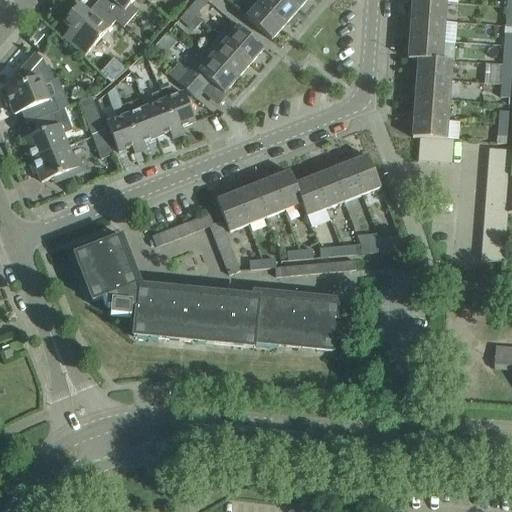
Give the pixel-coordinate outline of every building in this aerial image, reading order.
[(99,0),(96,4),(123,28),(138,12),(130,5),(134,0),(99,0)] [(197,0),(188,10),(195,16),(208,2),(205,0),(197,0)] [(285,25),(298,11),(285,0),(261,0),(259,2),(285,25)] [(285,0),(298,11),(307,0),(285,0)] [(444,23),(446,3),(412,1),(410,20),(444,23)] [(285,25),(259,2),(245,18),(271,41),(285,25)] [(123,29),(123,28),(96,4),(88,13),(79,5),(63,23),(70,29),(63,37),(84,56),(115,22),(123,29)] [(195,16),(188,10),(180,20),(186,26),(195,16)] [(444,23),(410,20),(409,40),(443,43),(444,23)] [(224,41),(250,64),(263,50),(237,27),(224,41)] [(407,60),(417,61),(442,62),(443,43),(409,40),(407,60)] [(250,64),(224,41),(212,55),(238,78),(250,64)] [(511,67),(511,55),(511,43),(504,43),(502,66),(511,67)] [(176,67),(168,76),(176,82),(177,84),(181,87),(187,92),(196,100),(202,94),(204,91),(206,89),(211,83),(224,95),(227,91),(227,90),(238,78),(212,55),(204,49),(184,72),(177,65),(176,67)] [(34,121),(58,112),(53,99),(48,101),(42,86),(54,81),(48,66),(45,67),(43,62),(35,55),(17,75),(24,81),(25,84),(2,93),(7,106),(10,105),(14,115),(29,109),(34,121)] [(416,80),(450,83),(451,63),(442,62),(417,61),(416,80)] [(489,85),(501,86),(510,87),(511,67),(502,66),(490,66),(489,85)] [(416,80),(415,100),(449,102),(450,83),(416,80)] [(510,87),(501,86),(500,98),(509,99),(510,87)] [(170,88),(160,92),(178,137),(184,135),(182,128),(195,123),(183,93),(173,97),(170,88)] [(154,105),(145,109),(156,138),(169,133),(172,140),(178,137),(160,92),(151,95),(154,105)] [(447,121),(449,102),(415,100),(413,119),(447,121)] [(144,143),(156,138),(145,109),(135,112),(132,103),(122,106),(140,152),(146,150),(144,143)] [(134,155),(140,152),(122,106),(113,110),(116,120),(106,124),(111,135),(118,154),(131,148),(134,155)] [(64,110),(58,112),(34,121),(33,121),(33,123),(39,120),(44,131),(24,139),(28,149),(24,151),(29,162),(68,148),(63,135),(72,132),(64,110)] [(498,125),(507,125),(508,113),(499,112),(498,125)] [(85,121),(91,136),(104,131),(98,116),(85,121)] [(412,138),(419,139),(431,140),(442,141),(446,141),(447,121),(413,119),(412,138)] [(507,125),(498,125),(497,145),(506,146),(507,125)] [(114,155),(104,131),(91,136),(101,160),(114,155)] [(431,140),(419,139),(418,162),(429,163),(431,140)] [(442,141),(431,140),(429,163),(440,164),(442,141)] [(453,141),(446,141),(442,141),(440,164),(451,165),(453,141)] [(68,148),(29,162),(34,174),(37,173),(41,183),(64,174),(65,179),(84,172),(78,158),(73,160),(68,148)] [(489,149),(488,161),(511,162),(511,151),(489,149)] [(349,164),(362,196),(380,189),(367,157),(349,164)] [(510,173),(511,162),(488,161),(487,172),(510,173)] [(349,164),(331,171),(344,203),(362,196),(349,164)] [(325,210),(344,203),(331,171),(313,178),(325,210)] [(510,179),(510,173),(487,172),(486,183),(509,184),(510,179)] [(302,204),(295,186),(289,173),(271,180),(284,212),(302,204)] [(295,186),(302,204),(307,218),(325,210),(313,178),(295,186)] [(284,212),(271,180),(253,187),(265,219),(284,212)] [(486,183),(485,194),(509,196),(509,184),(486,183)] [(247,226),(265,219),(253,187),(235,194),(247,226)] [(229,234),(247,226),(235,194),(216,202),(229,234)] [(508,207),(509,196),(485,194),(484,205),(508,207)] [(507,212),(508,207),(484,205),(484,216),(507,218),(507,212)] [(210,227),(213,225),(209,215),(152,237),(156,248),(210,227)] [(484,216),(483,228),(506,229),(507,218),(484,216)] [(220,222),(213,225),(210,227),(229,277),(239,273),(236,264),(220,222)] [(506,229),(483,228),(482,239),(505,240),(506,229)] [(117,239),(74,256),(80,272),(87,269),(90,276),(83,279),(83,280),(90,277),(93,283),(86,286),(92,302),(103,298),(106,307),(111,307),(110,316),(130,318),(131,309),(136,309),(135,316),(134,322),(133,337),(150,339),(151,332),(158,333),(157,340),(158,340),(159,333),(166,334),(165,340),(181,342),(198,344),(199,337),(206,338),(205,344),(206,344),(207,338),(214,338),(213,345),(230,347),(246,348),(246,342),(253,342),(253,349),(254,349),(254,344),(270,346),(271,339),(278,340),(277,347),(278,347),(279,340),(281,340),(286,341),(285,347),(302,349),(303,342),(307,343),(310,343),(317,344),(316,350),(333,352),(334,338),(339,339),(346,339),(349,308),(338,307),(332,306),(313,304),(311,304),(285,301),(282,301),(259,299),(257,299),(257,303),(234,301),(210,299),(186,296),(162,294),(137,292),(135,285),(126,262),(117,239)] [(504,252),(505,240),(482,239),(481,250),(504,252)] [(393,244),(381,245),(381,254),(394,252),(393,244)] [(381,254),(381,245),(368,246),(369,255),(381,254)] [(340,248),(341,256),(353,255),(352,246),(340,248)] [(341,256),(340,248),(327,249),(328,258),(341,256)] [(299,251),(300,260),(313,259),(312,250),(299,251)] [(504,252),(481,250),(480,262),(504,263),(504,252)] [(288,261),(300,260),(299,251),(287,253),(288,261)] [(274,269),(273,260),(261,261),(262,271),(274,269)] [(262,271),(261,261),(248,263),(249,272),(262,271)] [(355,262),(274,269),(275,278),(355,271),(355,262)] [(511,349),(495,348),(494,370),(511,371),(511,349)] [(15,359),(12,349),(2,353),(6,363),(15,359)]
